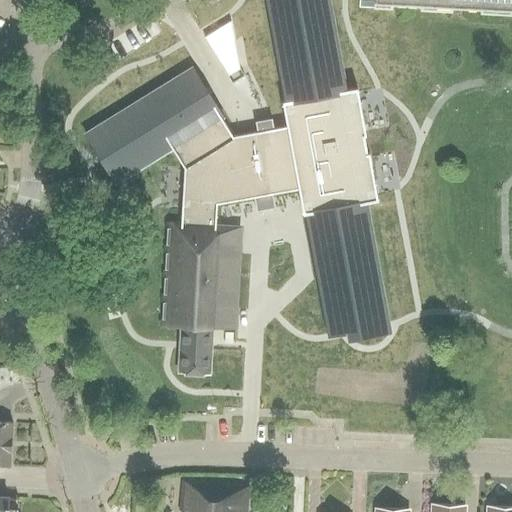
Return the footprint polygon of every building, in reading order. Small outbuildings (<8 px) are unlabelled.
[(191,67),(84,134),(99,158),(115,184),(171,149),(183,168),(180,224),(168,223),(162,324),(181,325),(180,345),(178,372),(209,374),(211,343),(212,327),(233,328),(239,227),(215,226),(216,204),(253,197),(256,210),(257,210),(257,208),(273,205),(273,207),(275,206),(272,193),(298,188),(303,213),(305,213),(328,334),(352,330),(353,335),(348,336),(349,338),(390,330),(366,201),(372,200),(377,199),(372,174),(373,174),(368,152),(367,152),(363,135),(365,134),(361,112),(356,88),(351,88),(345,89),(328,0),(264,0),(284,100),(281,101),(286,126),(273,128),(271,119),(270,119),(270,120),(256,123),(256,122),(255,122),(256,131),(232,136),(221,118),(222,117),(191,67)] [(511,0),(361,0),(361,5),(391,6),(391,1),(422,3),(421,8),(451,9),(451,5),(482,6),(481,11),(511,13),(511,8),(511,7),(511,0)] [(231,19),(204,36),(214,54),(232,83),(244,76),(240,68),(235,41),(231,19)] [(388,419),(373,419),(373,401),(345,401),(345,431),(388,431),(388,419)] [(0,422),(0,465),(10,466),(13,423),(0,422)] [(247,511),(250,485),(181,480),(179,511),(186,511),(185,511),(247,511)] [(0,511),(17,511),(18,499),(0,497),(0,511)]
